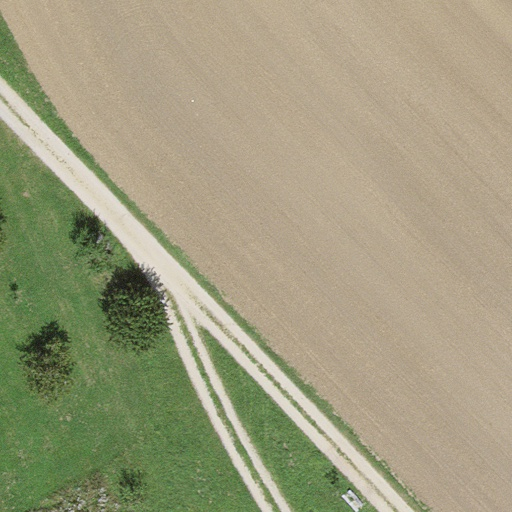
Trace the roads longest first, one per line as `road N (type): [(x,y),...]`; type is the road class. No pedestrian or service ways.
road 1 (track): [(0,105),(382,511)]
road 2 (track): [(148,266),(267,511)]
